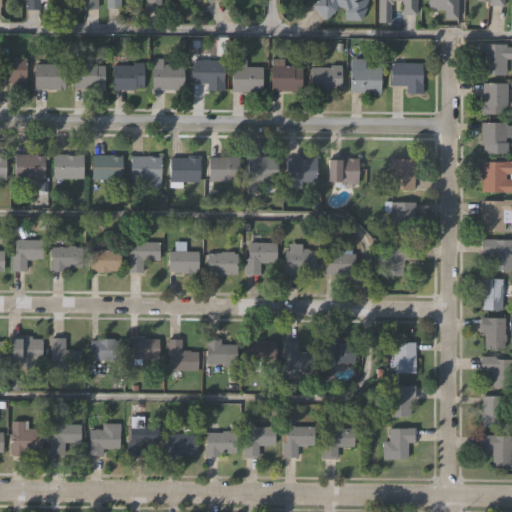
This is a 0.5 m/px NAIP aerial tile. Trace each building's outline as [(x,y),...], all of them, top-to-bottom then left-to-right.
[(26,8),(26,0),(39,0),(39,8),(26,8)] [(77,0),(78,10),(96,10),(96,0),(77,0)] [(105,0),(105,10),(120,10),(119,0),(105,0)] [(325,19),(311,4),(315,0),(367,0),(366,6),(366,7),(359,19),(344,18),(344,10),(346,8),(336,6),(335,9),(325,19)] [(378,19),(378,0),(415,0),(415,12),(402,12),(402,0),(390,0),(390,19),(378,19)] [(427,6),(427,0),(454,0),(454,17),(444,16),(444,8),(427,6)] [(481,72),(480,42),(505,42),(506,46),(511,46),(511,58),(507,58),(507,72),(481,72)] [(390,83),(391,54),(403,54),(403,61),(421,62),(419,92),(406,91),(407,84),(390,83)] [(350,89),(350,56),(365,57),(365,65),(381,65),(380,90),(350,89)] [(0,78),(0,57),(26,57),(26,86),(9,87),(9,78),(0,78)] [(231,89),(231,64),(233,64),(233,57),(246,57),(246,64),(262,64),(262,89),(231,89)] [(270,88),(270,63),(271,63),(271,57),(283,57),(283,64),(302,64),(302,88),(270,88)] [(192,59),(223,58),(223,88),(207,88),(207,81),(192,81),(192,59)] [(33,88),(34,61),(66,62),(65,88),(33,88)] [(73,86),(73,61),(104,61),(104,86),(73,86)] [(112,88),(112,63),(132,63),(132,61),(143,61),(143,89),(112,88)] [(152,87),(152,63),(183,63),(183,88),(152,87)] [(310,90),(310,65),(331,65),(331,63),(342,63),(342,90),(310,90)] [(481,112),(481,82),(506,82),(506,112),(481,112)] [(480,122),(506,122),(506,140),(508,140),(508,153),(484,153),(484,144),(480,144),(480,122)] [(45,177),(16,177),(16,152),(45,152),(45,177)] [(0,178),(0,153),(8,153),(8,156),(7,156),(7,178),(0,178)] [(169,185),(169,156),(187,156),(187,153),(199,153),(199,180),(182,180),(182,185),(169,185)] [(55,154),(85,154),(85,177),(55,177),(55,154)] [(92,178),(92,154),(123,154),(123,178),(92,178)] [(131,154),(160,154),(160,181),(147,181),(147,179),(131,179),(131,154)] [(248,180),(247,156),(278,155),(278,180),(248,180)] [(329,181),(330,155),(360,156),(359,182),(329,181)] [(208,180),(208,156),(237,156),(238,180),(208,180)] [(288,187),(288,156),(317,156),(317,180),(301,180),(301,186),(288,187)] [(391,158),(413,158),(413,157),(417,157),(417,169),(416,169),(416,189),(391,189),(391,183),(384,183),(384,174),(392,174),(391,158)] [(511,160),(511,191),(483,191),(483,160),(511,160)] [(511,198),(511,221),(505,221),(505,230),(482,230),(482,222),(480,222),(481,199),(502,199),(502,198),(511,198)] [(392,211),(385,211),(385,200),(392,200),(392,201),(416,201),(416,230),(392,231),(392,211)] [(482,239),(511,238),(511,268),(493,269),(493,253),(483,253),(482,239)] [(14,239),(42,239),(42,258),(25,258),(25,270),(11,270),(11,254),(14,254),(14,239)] [(243,272),(243,257),(246,257),(247,239),(256,239),(256,241),(276,241),(275,260),(258,260),(258,272),(243,272)] [(128,240),(138,240),(158,241),(158,259),(142,259),(142,271),(127,271),(128,240)] [(167,268),(167,250),(174,250),(174,240),(185,240),(185,249),(197,249),(197,268),(167,268)] [(284,249),(288,249),(288,242),(301,242),(301,247),(309,247),(309,249),(316,250),(315,269),(297,268),(297,273),(284,273),(284,249)] [(385,274),(385,261),(378,261),(378,246),(401,246),(401,243),(417,243),(417,257),(405,257),(405,265),(404,265),(404,274),(385,274)] [(51,270),(51,245),(68,246),(68,244),(75,244),(75,246),(83,246),(83,266),(65,266),(65,270),(51,270)] [(324,272),(324,251),(334,251),(334,244),(350,244),(350,252),(355,252),(355,272),(341,272),(341,274),(329,274),(329,272),(324,272)] [(119,270),(109,270),(108,271),(94,271),(95,270),(88,269),(88,268),(88,249),(119,249),(119,270)] [(206,272),(206,251),(221,251),(221,249),(231,249),(231,251),(237,251),(237,272),(206,272)] [(483,278),(503,278),(503,307),(483,307),(482,284),(483,284),(483,278)] [(481,316),(505,316),(505,348),(485,347),(485,330),(480,330),(481,316)] [(51,368),(51,336),(64,336),(64,348),(80,348),(80,367),(51,368)] [(37,360),(9,360),(9,340),(14,340),(14,337),(29,337),(29,339),(38,340),(37,360)] [(88,359),(88,340),(95,340),(95,337),(115,337),(115,340),(120,340),(120,359),(88,359)] [(128,358),(128,338),(158,337),(158,357),(151,357),(151,360),(139,360),(139,358),(128,358)] [(170,370),(169,353),(167,353),(166,338),(180,337),(181,349),(190,349),(190,351),(196,351),(197,379),(191,379),(191,369),(170,370)] [(284,377),(285,339),(299,340),(299,351),(316,352),(315,371),(298,371),(297,377),(284,377)] [(324,362),(325,341),(334,341),(334,339),(351,339),(351,340),(355,340),(355,362),(324,362)] [(204,364),(204,340),(219,340),(219,344),(235,344),(235,364),(228,364),(228,366),(220,366),(220,364),(204,364)] [(243,342),(273,341),(273,364),(258,364),(258,370),(245,370),(245,363),(243,363),(243,342)] [(396,341),(416,341),(416,371),(395,371),(395,365),(394,365),(394,354),(396,354),(396,341)] [(481,355),(496,355),(496,357),(511,357),(511,386),(493,387),(493,370),(481,370),(481,355)] [(392,416),(392,400),(387,400),(387,386),(392,386),(392,385),(417,384),(417,398),(412,398),(412,415),(392,416)] [(482,395),(503,395),(503,409),(511,409),(511,419),(502,419),(502,425),(483,425),(483,419),(481,419),(482,401),(483,401),(483,396),(482,396),(482,395)] [(156,425),(156,444),(139,444),(139,455),(124,455),(124,439),(127,439),(127,415),(141,415),(140,425),(156,425)] [(8,454),(9,420),(21,420),(21,429),(25,429),(25,427),(33,427),(33,429),(40,429),(40,449),(23,449),(22,454),(8,454)] [(85,455),(85,429),(98,429),(98,422),(117,422),(117,448),(102,447),(102,455),(85,455)] [(47,454),(48,423),(79,423),(79,442),(62,442),(62,454),(47,454)] [(286,425),(315,426),(314,446),(296,445),(296,458),(281,458),(282,443),(285,443),(286,425)] [(243,426),(272,426),(272,445),(258,444),(257,458),(242,458),(243,426)] [(337,445),(336,458),(322,458),(322,442),(325,442),(325,426),(353,428),(353,446),(337,445)] [(389,427),(415,427),(415,442),(407,442),(407,458),(382,458),(382,442),(389,442),(389,427)] [(203,456),(203,432),(221,432),(221,430),(235,430),(234,454),(218,453),(218,456),(203,456)] [(166,454),(166,433),(197,433),(197,453),(166,454)] [(482,433),(511,434),(511,467),(492,466),(493,448),(481,447),(482,433)]
